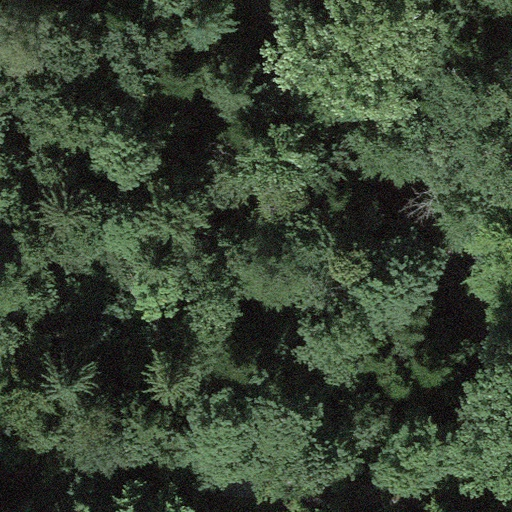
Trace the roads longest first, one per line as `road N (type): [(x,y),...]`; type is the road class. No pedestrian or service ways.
road 1 (track): [(0,460),(511,495)]
road 2 (track): [(266,0),(511,354)]
